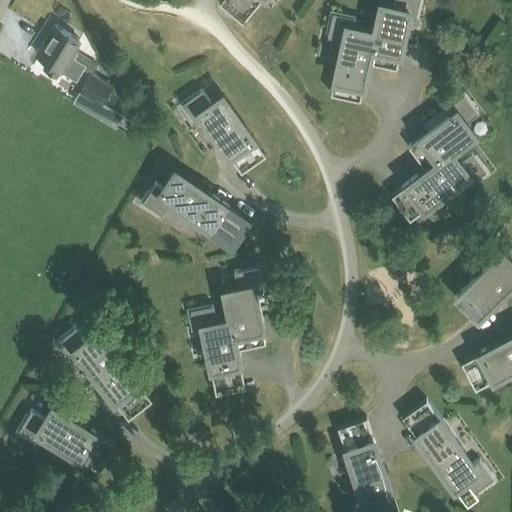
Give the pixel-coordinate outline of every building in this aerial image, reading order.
[(242,20),(259,0),(219,0),(219,1),(242,20)] [(395,0),(394,4),(380,1),(374,29),(375,29),(368,60),(368,61),(396,67),(408,16),(416,18),(419,0),(395,0)] [(356,17),(333,12),(327,35),(342,39),(330,92),(360,99),(368,61),(368,60),(375,29),(374,29),(354,25),(356,17)] [(54,23),(37,52),(49,60),(44,68),(56,75),(61,68),(76,78),(83,67),(91,72),(96,63),(73,49),(79,39),(54,23)] [(91,72),(81,89),(101,101),(111,84),(91,72)] [(182,102),(196,122),(203,117),(241,171),(266,153),(222,92),(211,101),(202,88),(182,102)] [(478,112),(463,92),(445,107),(449,113),(408,144),(425,167),(426,168),(451,149),(452,150),(475,132),(466,121),(478,112)] [(101,101),(94,112),(115,125),(122,114),(101,101)] [(472,151),(459,160),(452,150),(451,149),(426,168),(425,167),(391,193),(409,217),(462,178),(467,184),(486,170),(472,151)] [(171,201),(231,242),(248,217),(174,167),(162,185),(156,181),(142,200),(162,214),(171,201)] [(481,250),(491,261),(457,294),(478,316),(511,282),(511,258),(509,256),(511,252),(511,247),(498,233),(481,250)] [(237,285),(223,288),(229,316),(230,316),(236,347),(237,347),(265,341),(254,290),(262,289),(257,265),(234,270),(237,285)] [(230,316),(229,316),(216,319),(213,304),(190,309),(195,332),(203,331),(216,392),(245,385),(237,347),(236,347),(230,316)] [(78,354),(128,417),(152,398),(96,328),(85,337),(76,325),(57,340),(72,359),(78,354)] [(511,333),(461,361),(475,387),(511,367),(511,333)] [(454,487),(466,479),(475,491),(494,477),(480,457),(473,462),(426,397),(402,415),(454,487)] [(43,434),(100,469),(115,443),(52,404),(44,416),(31,408),(19,428),(39,441),(43,434)] [(366,416),(337,426),(363,502),(355,504),(357,511),(383,511),(381,505),(394,500),(366,416)]
